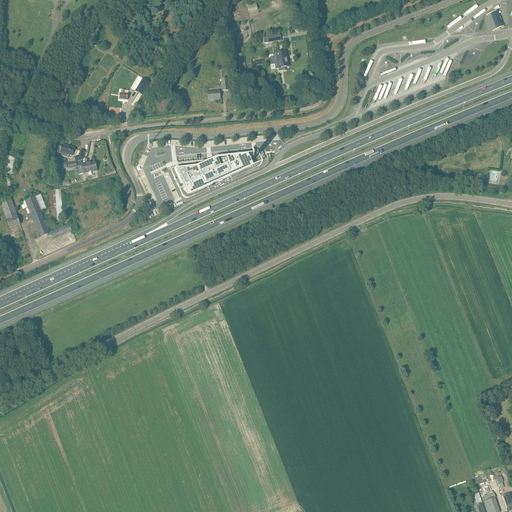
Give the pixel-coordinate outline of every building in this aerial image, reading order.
[(248,5),(249,11),(258,9),(257,3),(248,5)] [(498,12),(490,14),(492,20),(495,30),(503,27),(500,17),(498,12)] [(88,17),(84,15),(78,24),(83,26),(88,17)] [(281,41),(280,34),(263,37),(264,44),(281,41)] [(276,57),(274,58),(274,62),(276,69),(278,68),(279,68),(279,71),(286,70),(285,67),(287,67),(286,59),(285,59),(285,56),(287,56),(286,52),(281,53),(276,53),(276,57)] [(239,58),(231,60),(234,73),(247,70),(245,64),(244,61),(240,62),(239,58)] [(440,71),(448,75),(453,62),(446,59),(445,62),(441,60),(439,66),(435,65),(433,69),(430,68),(428,72),(431,73),(430,75),(433,76),(435,73),(439,75),(440,71)] [(397,68),(381,72),(382,76),(398,71),(397,68)] [(113,85),(115,87),(121,74),(119,73),(113,85)] [(229,90),(228,78),(221,79),(222,91),(229,90)] [(143,80),(136,91),(142,95),(149,83),(143,80)] [(372,96),(388,96),(393,84),(391,84),(386,82),(384,87),(380,85),(378,90),(374,89),(372,96)] [(127,100),(128,90),(122,90),(122,94),(119,94),(119,100),(127,100)] [(220,99),(219,91),(208,93),(208,100),(220,99)] [(60,155),(68,158),(69,155),(72,156),(73,155),(74,152),(75,148),(63,145),(60,155)] [(82,160),(84,152),(80,151),(79,156),(74,157),(75,162),(82,160)] [(189,152),(182,155),(185,164),(201,158),(200,156),(196,157),(195,155),(191,156),(189,152)] [(192,170),(175,169),(182,183),(191,193),(251,165),(247,155),(217,159),(192,170)] [(4,174),(14,175),(16,158),(6,157),(4,174)] [(82,166),(77,167),(79,175),(84,174),(97,171),(95,162),(82,165),(82,166)] [(488,170),(488,183),(496,183),(497,170),(488,170)] [(63,221),(61,190),(48,191),(50,220),(51,220),(53,225),(63,221)] [(51,241),(72,231),(69,225),(49,233),(41,211),(46,209),(40,195),(20,203),(23,209),(28,208),(40,238),(48,234),(51,241)] [(0,202),(10,229),(20,225),(10,197),(0,200),(0,202)] [(499,511),(493,492),(482,496),(488,511),(499,511)] [(511,497),(510,493),(503,496),(507,508),(511,506),(511,497)]
